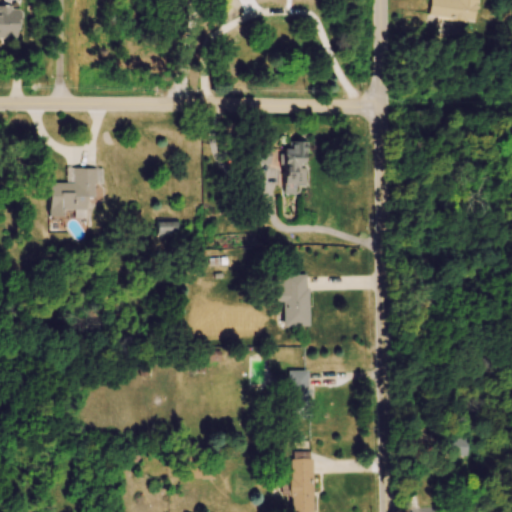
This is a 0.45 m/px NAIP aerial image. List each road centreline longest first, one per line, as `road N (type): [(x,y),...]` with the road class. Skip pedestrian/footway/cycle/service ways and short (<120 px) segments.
road 1 (residential): [(384,511),(381,0)]
road 2 (residential): [(382,108),(0,106)]
